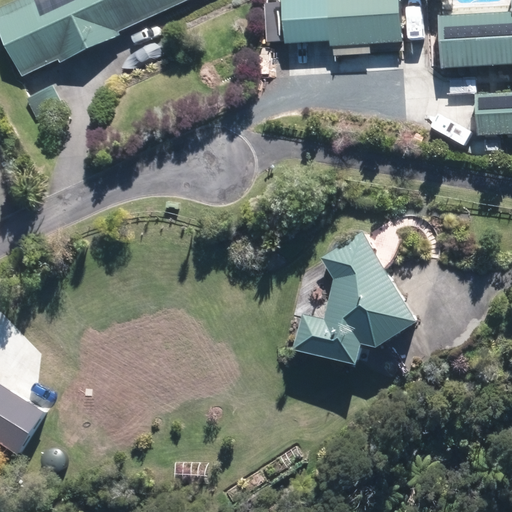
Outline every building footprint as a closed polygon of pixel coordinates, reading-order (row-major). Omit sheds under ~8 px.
[(189,0),(21,0),(0,10),(0,23),(25,77),(61,59),(63,63),(123,35),(121,32),(189,0)] [(402,0),(285,0),(287,22),(288,46),(333,44),(333,49),(404,46),(402,0)] [(511,12),(442,16),(445,68),(511,64),(511,12)] [(57,87),(29,99),(37,117),(65,106),(57,87)] [(511,94),(477,96),(479,138),(511,136),(511,94)] [(368,234),(366,231),(324,258),(337,279),(328,319),(306,314),(297,349),(363,365),(368,344),(382,347),(423,321),(389,267),(394,261),(398,255),(401,247),(402,238),(390,219),(368,234)]
